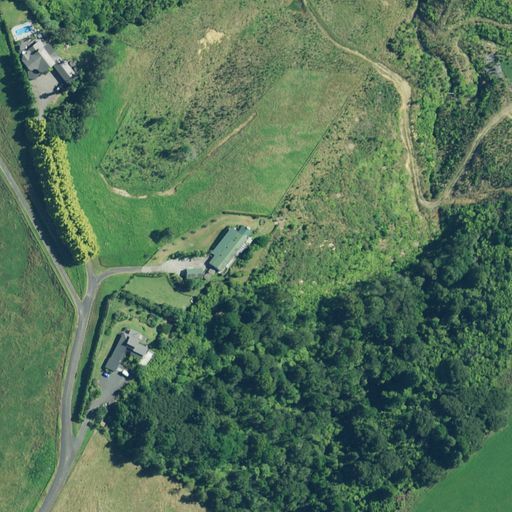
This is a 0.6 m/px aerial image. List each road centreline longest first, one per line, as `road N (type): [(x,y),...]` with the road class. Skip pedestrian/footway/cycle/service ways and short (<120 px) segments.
road 1 (unknown): [(85,289),(43,160),(34,89)]
road 2 (unknown): [(79,314),(0,167)]
road 3 (unknown): [(60,457),(79,314)]
